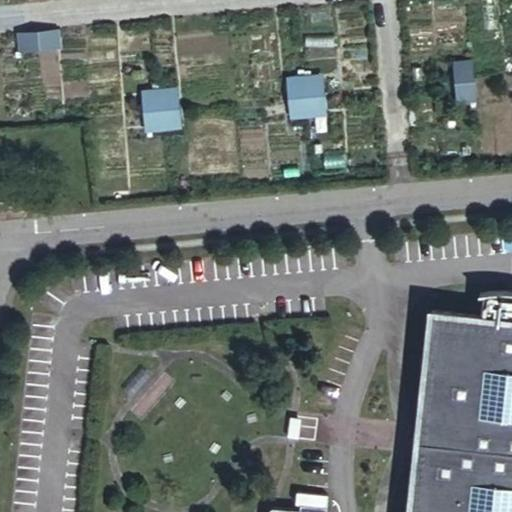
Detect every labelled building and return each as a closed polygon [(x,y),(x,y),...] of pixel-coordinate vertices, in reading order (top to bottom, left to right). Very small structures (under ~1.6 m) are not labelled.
[(63,27),(20,30),(21,50),(64,46),(63,27)] [(463,57),(442,60),(446,101),(467,99),(463,57)] [(326,72),(290,76),(294,116),(330,112),(326,72)] [(181,85),(145,89),(149,128),(185,125),(181,85)] [(511,511),(511,286),(510,286),(494,286),(481,288),(478,311),(429,306),(407,511),(511,511)] [(301,500),(301,506),(273,505),(267,511),(324,511),(325,493),(297,490),(297,500),(301,500)]
